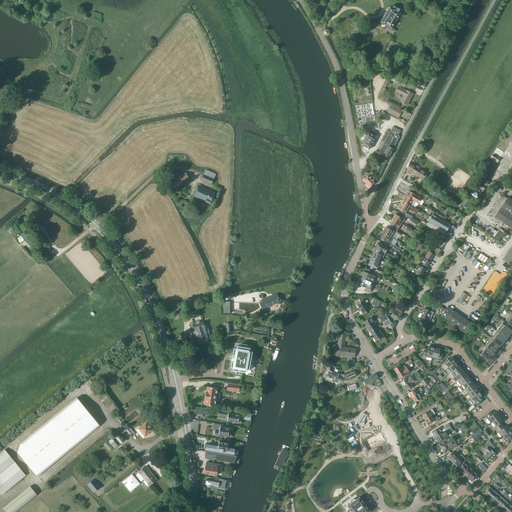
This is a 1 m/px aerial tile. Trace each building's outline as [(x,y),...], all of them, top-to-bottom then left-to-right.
[(391,28),(398,16),(400,13),(398,12),(399,9),(393,6),(392,8),(389,7),(386,12),(383,17),(380,22),(391,28)] [(420,85),(424,87),(429,79),(425,76),(420,85)] [(400,101),(407,105),(411,97),(410,97),(411,94),(398,87),(396,92),(400,94),(399,96),(402,98),(400,101)] [(391,104),(387,112),(398,118),(402,110),(391,104)] [(375,155),(387,161),(388,158),(400,136),(398,135),(400,131),(393,127),(390,131),(379,153),(376,151),(374,155),(375,155)] [(368,130),(361,145),(369,149),(372,144),(373,145),(375,142),(373,141),(376,137),(374,136),(375,134),(372,133),(373,133),(368,130)] [(387,161),(375,155),(372,160),(384,166),(387,161)] [(504,160),(497,155),(495,158),(502,163),(503,161),(504,160)] [(413,165),(409,163),(406,168),(409,170),(407,173),(410,174),(412,174),(413,173),(415,169),(418,171),(419,169),(420,168),(414,164),(413,165)] [(427,174),(419,169),(418,171),(415,169),(413,173),(412,174),(420,178),(421,177),(423,179),(427,174)] [(212,184),(216,174),(205,170),(201,180),(212,184)] [(375,182),(373,180),(374,178),(372,176),(370,177),(366,172),(363,177),(364,179),(362,180),(366,184),(364,186),(368,189),(369,187),(369,188),(375,182)] [(190,179),(185,173),(169,183),(173,189),(190,179)] [(480,176),(477,180),(485,186),(488,182),(480,176)] [(476,183),(474,186),(483,192),(485,189),(476,183)] [(206,202),(211,204),(216,192),(199,185),(194,197),(206,201),(206,202)] [(483,192),(473,186),(472,187),(478,192),(476,196),(478,198),(479,198),(483,192)] [(445,192),(440,189),(436,194),(441,197),(445,192)] [(413,193),(408,190),(405,196),(409,198),(412,200),(415,202),(419,204),(422,200),(424,201),(426,198),(414,191),(413,193)] [(511,228),(511,200),(508,197),(507,199),(502,195),(491,212),(496,215),(494,217),(511,228)] [(403,201),(412,206),(413,204),(411,203),(412,200),(409,198),(405,196),(403,201)] [(466,207),(471,201),(465,197),(461,204),(466,207)] [(412,206),(403,201),(398,209),(405,213),(409,207),(410,207),(409,208),(417,213),(419,210),(418,209),(412,206)] [(454,213),(448,209),(445,214),(452,217),(454,213)] [(392,219),(401,224),(402,222),(403,222),(405,219),(402,218),(401,218),(397,215),(398,215),(395,213),(393,216),(394,216),(392,219)] [(450,224),(440,218),(433,214),(428,222),(446,232),(450,224)] [(401,224),(392,219),(391,221),(390,221),(389,223),(391,225),(392,224),(393,225),(392,227),(397,230),(400,226),(402,227),(403,225),(401,224)] [(28,243),(36,236),(39,233),(33,225),(29,228),(21,235),(28,243)] [(382,232),(393,239),(393,238),(395,233),(400,236),(401,233),(397,231),(397,230),(392,227),(390,230),(386,227),(384,230),(384,229),(382,232)] [(381,235),(380,238),(387,242),(390,244),(389,246),(393,249),(399,252),(401,248),(395,245),(395,246),(391,244),(392,243),(391,243),(393,239),(382,232),(381,235)] [(445,237),(440,234),(434,242),(440,246),(445,237)] [(376,245),(375,248),(383,252),(386,253),(388,249),(392,251),(393,249),(389,246),(388,246),(385,244),(384,246),(378,243),(377,246),(376,245)] [(374,251),(373,254),(377,255),(377,256),(380,258),(381,256),(383,258),(385,253),(385,252),(383,252),(375,248),(373,251),(374,251)] [(430,261),(434,255),(428,251),(424,257),(430,261)] [(370,259),(378,263),(380,258),(377,256),(373,254),(372,257),(371,256),(370,259)] [(378,263),(370,259),(368,262),(369,262),(368,265),(376,268),(378,263)] [(420,265),(417,270),(422,274),(425,269),(420,265)] [(361,278),(368,281),(372,283),(374,279),(378,281),(381,276),(372,272),(371,274),(364,272),(361,278)] [(372,283),(360,278),(359,281),(360,281),(358,284),(365,287),(364,290),(370,293),(372,288),(371,287),(372,283)] [(278,297),(277,294),(262,299),(262,301),(259,302),(262,310),(265,309),(265,307),(278,302),(279,304),(280,304),(278,298),(279,298),(278,297)] [(374,299),(371,304),(378,307),(380,302),(374,299)] [(356,304),(363,314),(370,309),(363,300),(356,304)] [(404,309),(396,304),(392,311),(400,315),(404,309)] [(447,306),(441,316),(466,333),(472,324),(447,306)] [(424,308),(420,317),(430,321),(434,312),(424,308)] [(389,319),(387,316),(386,314),(380,318),(383,322),(389,319)] [(369,332),(376,327),(374,324),(376,323),(372,317),(363,322),(369,332)] [(391,323),(389,319),(383,322),(385,327),(391,323)] [(196,334),(205,332),(205,329),(207,328),(206,325),(207,324),(206,320),(203,321),(203,322),(193,325),(192,326),(192,328),(194,328),(194,329),(195,329),(196,334)] [(511,331),(502,324),(496,331),(504,337),(506,339),(510,334),(508,333),(510,330),(511,331)] [(376,327),(369,332),(376,341),(384,336),(380,330),(379,331),(376,327)] [(491,338),(500,346),(501,346),(500,346),(504,341),(502,340),(504,337),(496,331),(491,338)] [(205,332),(196,334),(197,340),(196,341),(196,343),(197,343),(198,344),(208,342),(208,341),(210,340),(209,335),(206,336),(205,332)] [(347,334),(340,333),(338,346),(334,346),(333,354),(354,357),(355,349),(344,347),(345,339),(346,339),(347,334)] [(485,345),(495,353),(498,349),(496,347),(498,345),(500,346),(491,338),(485,345)] [(249,348),(246,347),(247,344),(241,343),(240,346),(237,346),(237,347),(236,347),(236,348),(235,348),(234,348),(233,354),(232,354),(231,360),(232,360),(231,366),(231,367),(232,367),(233,367),(233,368),(233,369),(233,370),(236,370),(236,373),(242,374),(242,371),(245,372),(246,371),(246,370),(247,370),(248,369),(249,370),(250,364),(251,363),(252,363),(253,362),(253,361),(253,360),(253,359),(253,358),(252,358),(251,357),(252,351),(251,351),(250,350),(250,349),(249,349),(249,348)] [(495,353),(485,345),(486,347),(480,354),(486,358),(484,359),(488,362),(492,356),(491,354),(493,352),(495,353)] [(432,358),(435,347),(431,346),(431,347),(429,346),(429,349),(425,348),(423,356),(432,358)] [(435,347),(432,358),(441,361),(443,352),(439,351),(440,349),(438,349),(438,348),(435,347)] [(445,363),(443,364),(447,368),(457,361),(455,358),(454,359),(452,357),(449,360),(448,359),(444,361),(445,363)] [(447,368),(450,373),(459,366),(458,364),(459,363),(457,360),(457,361),(447,368)] [(396,374),(406,367),(405,365),(401,367),(400,365),(393,369),(396,374)] [(406,367),(396,374),(399,378),(405,374),(408,372),(407,371),(410,369),(408,366),(406,367)] [(450,373),(448,374),(452,378),(462,370),(459,366),(450,373)] [(326,375),(326,376),(328,377),(328,378),(328,380),(330,382),(332,381),(333,380),(337,382),(340,376),(343,378),(342,379),(343,381),(346,380),(352,377),(350,372),(344,374),(342,375),(337,372),(338,370),(334,368),(334,370),(330,368),(329,371),(328,371),(327,371),(326,371),(325,372),(325,373),(325,374),(326,374),(326,375)] [(400,381),(403,385),(420,375),(416,370),(400,381)] [(457,381),(466,374),(462,370),(452,378),(455,383),(457,381)] [(366,386),(379,378),(376,373),(368,377),(366,373),(361,375),(366,386)] [(466,374),(457,381),(460,385),(461,385),(469,378),(466,374)] [(420,375),(403,385),(406,390),(413,386),(411,384),(414,382),(415,383),(422,378),(420,375)] [(459,387),(462,391),(464,389),(464,390),(473,383),(471,381),(473,380),(471,377),(469,378),(461,385),(460,385),(459,387)] [(429,382),(428,381),(425,386),(429,391),(436,381),(433,378),(429,382)] [(240,384),(228,383),(227,390),(239,392),(240,384)] [(473,383),(464,390),(467,394),(476,387),(477,386),(475,384),(474,385),(473,383)] [(205,404),(217,406),(219,393),(217,392),(217,388),(207,386),(205,404)] [(476,387),(467,394),(471,398),(479,391),(476,387)] [(412,398),(420,392),(422,391),(420,388),(416,391),(415,389),(409,393),(412,398)] [(479,391),(471,398),(476,405),(483,400),(481,397),(483,396),(479,391)] [(420,392),(412,398),(415,402),(421,398),(419,396),(422,394),(420,392)] [(37,476),(99,425),(77,397),(21,443),(18,452),(37,476)] [(432,409),(422,415),(425,419),(432,415),(435,413),(432,409)] [(229,412),(220,410),(219,415),(229,417),(228,421),(238,423),(240,414),(229,413),(229,412)] [(491,423),(492,422),(500,416),(498,413),(497,414),(496,412),(494,413),(492,411),(485,416),(491,423)] [(432,415),(425,419),(428,424),(434,420),(436,423),(440,420),(439,417),(438,418),(436,416),(433,418),(432,416),(432,415)] [(496,430),(503,425),(501,422),(503,421),(501,419),(502,418),(500,416),(492,422),(495,426),(494,427),(496,430)] [(138,428),(145,436),(149,433),(151,435),(155,432),(153,430),(146,422),(138,428)] [(221,425),(213,423),(212,430),(215,430),(214,435),(215,435),(219,436),(219,437),(230,438),(232,427),(227,426),(227,427),(221,426),(221,425)] [(432,432),(435,437),(445,431),(446,430),(449,428),(450,428),(450,427),(448,424),(443,426),(444,428),(441,430),(439,427),(432,432)] [(503,425),(496,430),(501,437),(503,435),(511,429),(509,427),(508,427),(507,426),(505,427),(503,425)] [(511,430),(511,429),(503,435),(501,437),(505,441),(507,440),(508,441),(511,439),(510,437),(511,435),(511,430)] [(380,430),(364,442),(371,452),(388,439),(380,430)] [(445,431),(435,437),(438,442),(440,441),(445,438),(448,436),(446,433),(445,431)] [(124,440),(118,434),(115,436),(121,443),(124,440)] [(440,444),(440,445),(441,447),(440,447),(441,449),(455,441),(452,437),(449,439),(440,444)] [(109,441),(115,448),(118,445),(112,439),(109,441)] [(483,456),(488,461),(495,454),(492,451),(495,448),(489,440),(485,444),(487,446),(484,449),(487,452),(483,456)] [(110,451),(113,448),(107,441),(104,444),(110,451)] [(455,441),(441,449),(443,451),(445,453),(458,446),(455,441)] [(206,444),(205,450),(234,455),(235,449),(227,447),(228,443),(219,442),(219,446),(206,444)] [(25,480),(23,478),(26,475),(5,449),(0,453),(0,491),(2,495),(16,483),(18,485),(25,480)] [(282,471),(291,452),(284,449),(275,468),(282,471)] [(451,462),(458,455),(454,451),(448,457),(450,459),(450,460),(451,462)] [(206,452),(205,458),(234,463),(236,457),(206,452)] [(457,456),(451,462),(454,464),(455,464),(457,467),(465,460),(460,455),(458,457),(457,456)] [(220,464),(206,462),(206,466),(205,469),(204,470),(204,471),(205,472),(205,473),(218,475),(220,464)] [(463,472),(468,466),(464,462),(458,468),(459,469),(460,471),(461,470),(463,472)] [(468,477),(474,471),(471,468),(472,467),(470,464),(468,466),(463,472),(468,477)] [(138,472),(149,485),(156,479),(145,466),(138,472)] [(474,471),(468,477),(470,479),(469,479),(471,481),(472,481),(478,475),(474,471)] [(207,479),(206,484),(219,487),(220,488),(221,488),(222,488),(223,487),(224,486),(224,485),(225,483),(226,483),(226,482),(226,480),(228,481),(219,478),(219,479),(220,479),(219,480),(215,479),(214,479),(215,479),(215,481),(207,479)] [(100,487),(94,479),(88,484),(94,492),(100,487)] [(484,493),(488,496),(497,485),(496,484),(492,489),(490,487),(484,493)] [(496,487),(488,496),(491,499),(496,493),(495,492),(499,487),(497,485),(496,487)] [(3,508),(6,511),(16,511),(37,494),(30,486),(3,508)] [(496,493),(491,499),(495,502),(503,493),(505,491),(503,489),(501,491),(500,490),(496,493)] [(503,493),(495,502),(498,505),(503,499),(506,496),(503,493)] [(498,505),(502,509),(511,496),(511,495),(509,498),(506,496),(503,499),(498,505)] [(505,511),(511,503),(511,501),(511,500),(511,496),(502,509),(505,511)] [(352,511),(367,511),(369,511),(366,505),(363,502),(359,497),(356,499),(353,498),(351,501),(350,503),(351,503),(347,506),(352,511)]
